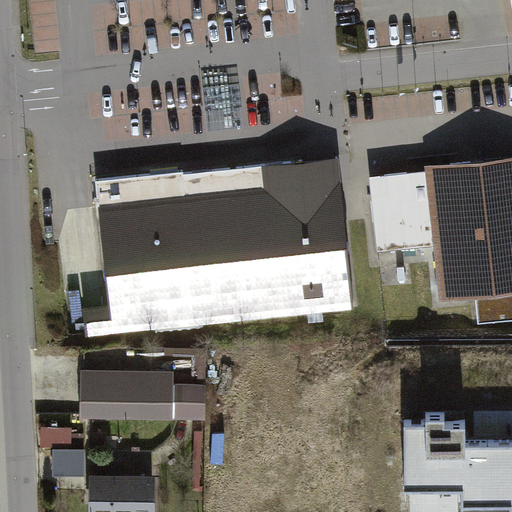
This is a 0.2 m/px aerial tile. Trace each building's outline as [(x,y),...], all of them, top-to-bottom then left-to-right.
[(511,155),(424,166),(435,258),(440,301),(476,297),(511,292),(511,155)] [(269,187),(339,180),(335,159),(267,165),(269,187)] [(184,171),(99,180),(112,305),(90,308),(93,332),(353,304),(339,180),(269,187),(267,165),(185,174),(184,171)] [(424,166),(366,172),(377,265),(435,258),(424,166)] [(511,292),(476,297),(479,322),(511,317),(511,292)] [(173,366),(80,364),(79,417),(204,420),(205,380),(172,380),(173,366)] [(427,418),(407,418),(407,485),(467,484),(466,511),(511,511),(511,441),(468,442),(467,417),(446,417),(446,411),(427,412),(427,418)] [(45,425),(45,444),(75,445),(75,426),(45,425)] [(150,511),(152,464),(87,464),(86,511),(150,511)]
